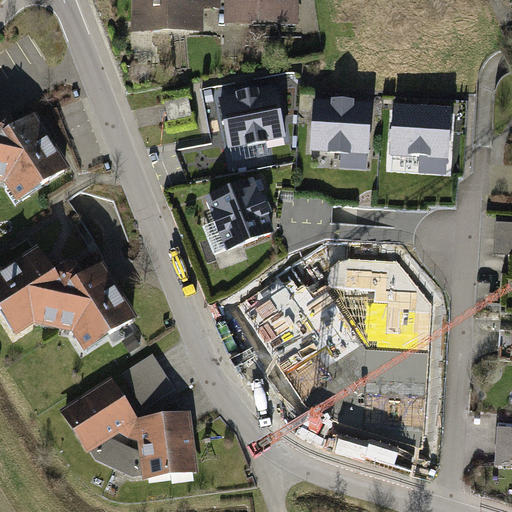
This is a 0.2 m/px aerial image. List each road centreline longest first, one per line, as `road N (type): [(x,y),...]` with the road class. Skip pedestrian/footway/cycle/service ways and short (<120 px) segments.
road 1 (residential): [(449,509),(302,464),(253,429),(218,383),(64,0)]
road 2 (residential): [(449,509),(471,185)]
